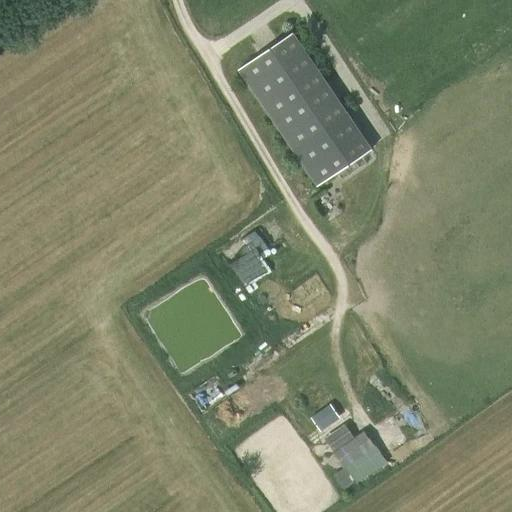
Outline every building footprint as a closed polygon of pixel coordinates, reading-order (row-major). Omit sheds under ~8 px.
[(371,151),(292,35),(238,71),(317,187),(371,151)] [(311,418),(321,432),(340,418),(331,404),(311,418)] [(354,437),(347,427),(327,441),(332,449),(334,451),(354,437)] [(333,452),(343,468),(375,445),(364,431),(333,452)] [(357,483),(387,463),(375,445),(332,475),(343,491),(355,482),(357,483)]
